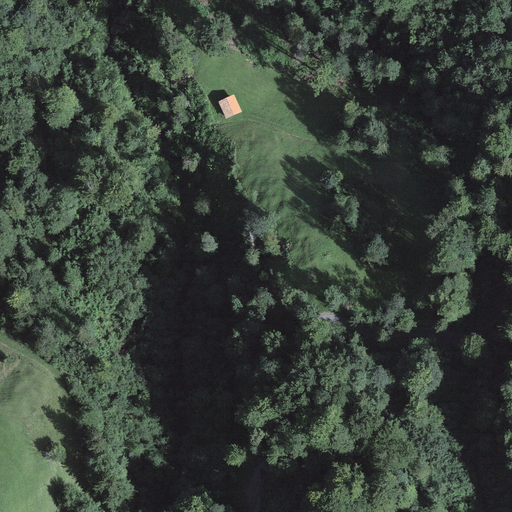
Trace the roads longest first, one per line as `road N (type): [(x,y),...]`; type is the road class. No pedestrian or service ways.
road 1 (unclassified): [(511,261),(500,302),(471,338),(370,333),(332,318),(317,323),(294,367),(255,511)]
road 2 (track): [(511,101),(467,182),(455,184),(401,153),(381,157),(260,120),(216,124)]
